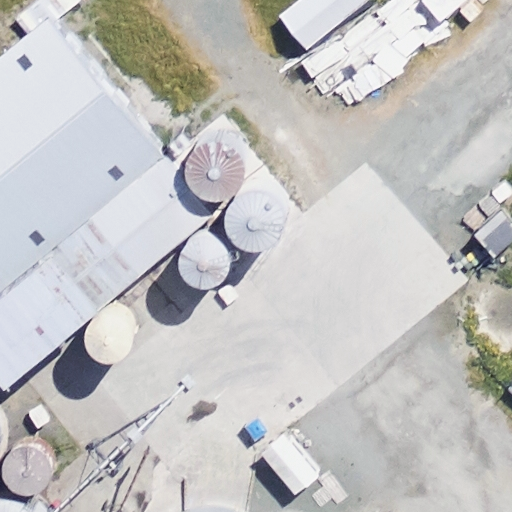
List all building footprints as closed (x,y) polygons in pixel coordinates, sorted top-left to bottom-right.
[(296,0),(277,17),(311,57),(377,0),(296,0)] [(67,19),(0,75),(0,340),(33,380),(231,216),(67,19)] [(201,131),(195,158),(207,177),(229,184),(250,175),(261,150),(248,125),(221,119),(201,131)] [(244,187),(237,215),(249,234),(271,241),(292,232),(303,207),(290,182),(263,175),(244,187)] [(0,473),(7,464),(13,436),(4,408),(0,404),(0,473)] [(28,425),(15,450),(22,472),(47,485),(69,478),(82,453),(75,431),(50,418),(28,425)] [(0,511),(62,511),(49,498),(32,489),(13,487),(0,490),(0,511)] [(244,511),(237,507),(205,503),(183,511),(244,511)]
